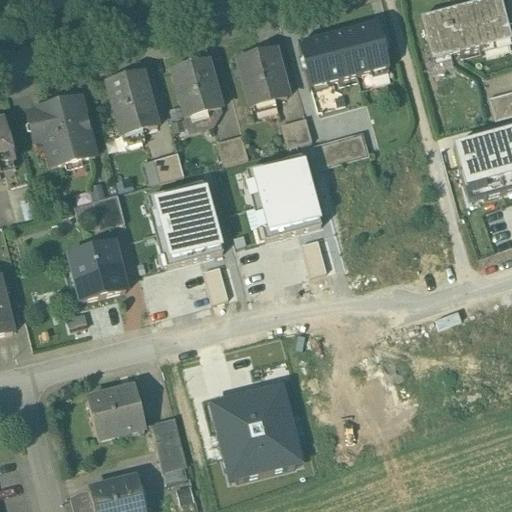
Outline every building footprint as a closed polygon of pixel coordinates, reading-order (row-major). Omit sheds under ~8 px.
[(498,0),(495,0),(419,20),(430,63),(510,42),(498,0)] [(375,27),(296,48),(308,92),(387,70),(375,27)] [(273,55),(237,65),(249,110),(286,100),(273,55)] [(207,66),(171,75),(183,121),(219,112),(207,66)] [(141,77),(105,87),(105,88),(119,139),(119,140),(141,134),(156,130),(156,129),(155,129),(141,78),(142,78),(141,77)] [(511,94),(487,101),(493,124),(511,118),(511,94)] [(79,102),(34,114),(35,116),(25,118),(33,148),(43,146),(49,172),(93,161),(87,135),(88,134),(85,122),(84,123),(79,102)] [(304,122),(279,128),(286,152),(310,145),(304,122)] [(0,166),(11,164),(1,124),(0,124),(0,166)] [(141,134),(120,140),(124,153),(141,149),(144,144),(141,134)] [(482,193),(484,201),(511,193),(511,134),(453,151),(466,198),(482,193)] [(361,135),(311,149),(318,172),(367,159),(361,135)] [(240,139),(216,146),(222,169),(246,162),(240,139)] [(176,156),(152,163),(158,186),(182,180),(176,156)] [(264,244),(319,230),(301,160),(246,175),(249,187),(246,188),(258,234),(261,233),(264,244)] [(168,271),(223,256),(205,187),(150,201),(153,214),(150,215),(162,260),(165,260),(168,271)] [(116,198),(92,205),(99,234),(123,227),(116,198)] [(301,248),(308,278),(324,274),(317,243),(301,248)] [(112,246),(67,257),(79,306),(124,295),(112,246)] [(202,274),(210,305),(226,301),(218,270),(202,274)] [(0,290),(0,338),(11,336),(0,290)] [(275,390),(215,405),(219,420),(212,422),(225,474),(232,472),(235,485),(295,470),(292,457),(299,456),(286,403),(279,405),(275,390)] [(132,391),(86,403),(96,444),(143,432),(132,391)] [(173,421),(148,427),(154,451),(179,445),(173,421)] [(179,445),(154,451),(161,475),(186,469),(179,445)] [(142,511),(134,481),(88,493),(92,511),(142,511)]
